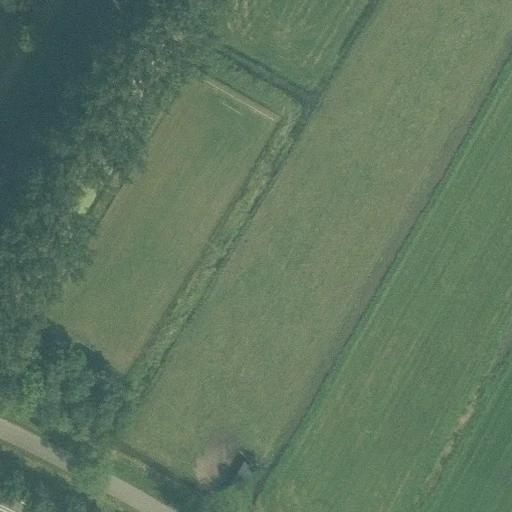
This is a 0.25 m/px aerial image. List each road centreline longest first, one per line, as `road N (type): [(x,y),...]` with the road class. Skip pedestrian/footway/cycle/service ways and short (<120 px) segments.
road 1 (track): [(0,301),(188,0)]
road 2 (unclassified): [(147,511),(0,432)]
